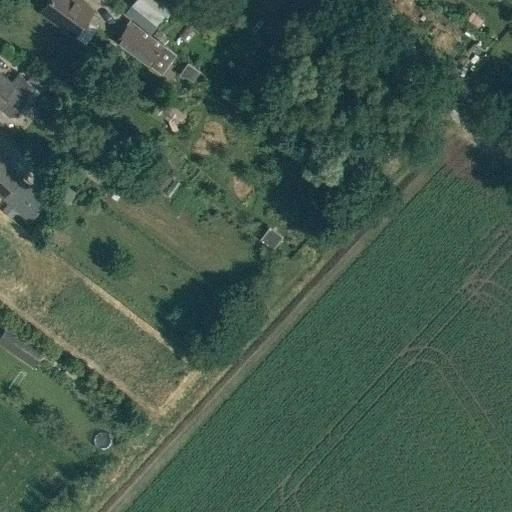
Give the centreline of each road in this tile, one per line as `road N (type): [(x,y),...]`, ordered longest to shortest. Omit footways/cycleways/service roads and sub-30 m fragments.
road 1 (track): [(511,48),(82,511)]
road 2 (unclassified): [(317,0),(511,144)]
